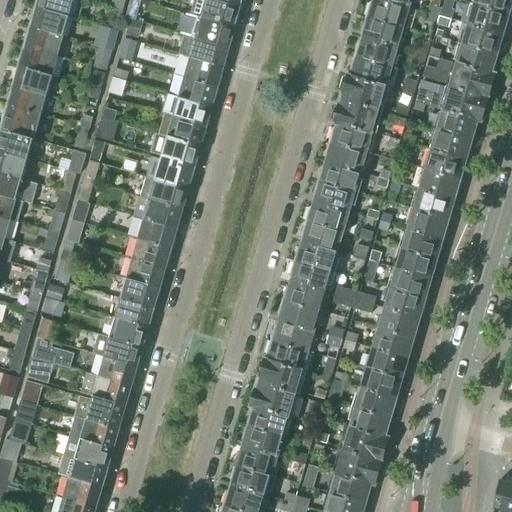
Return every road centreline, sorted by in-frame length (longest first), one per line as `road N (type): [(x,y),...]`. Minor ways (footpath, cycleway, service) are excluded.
road 1 (residential): [(189,511),(338,0)]
road 2 (residential): [(260,0),(117,511)]
road 3 (secondary): [(436,431),(511,167)]
